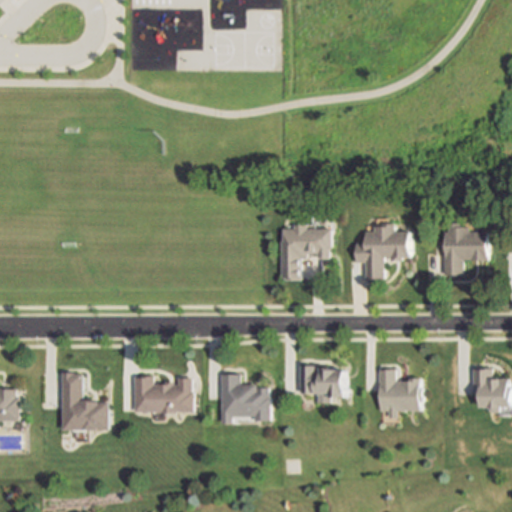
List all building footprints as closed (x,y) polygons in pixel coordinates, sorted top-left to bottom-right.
[(459,217),(459,221),(470,220),(478,219),(479,227),(487,227),(489,256),(466,257),(467,271),(445,272),(445,259),(443,229),(448,229),(448,221),(450,221),(450,217),(459,217)] [(310,219),(310,224),(332,224),(332,251),(332,255),(320,255),(320,251),(312,251),(312,255),(301,255),(301,273),(301,276),(287,276),(287,273),(279,273),(279,255),(279,238),(284,238),(283,224),(295,224),(295,219),(310,219)] [(396,220),(396,228),(411,228),(411,252),(387,253),(387,275),(365,275),(365,257),(355,258),(354,239),(365,238),(365,228),(376,228),(375,221),(396,220)] [(318,365),(322,365),(322,361),(338,362),(338,366),(347,366),(346,389),(331,389),(331,401),(317,400),(318,388),(301,388),(302,364),(302,359),(318,359),(318,365)] [(493,363),(493,373),(509,373),(509,382),(511,382),(511,400),(511,402),(500,402),(498,408),(490,408),(488,402),(480,403),(480,401),(480,387),(474,387),(473,363),(493,363)] [(397,378),(407,378),(408,374),(421,374),(421,378),(420,408),(400,407),(400,415),(388,415),(388,407),(381,407),(378,407),(379,364),(382,364),(398,365),(397,378)] [(84,367),(84,395),(100,395),(100,398),(108,398),(109,426),(61,427),(61,399),(60,367),(84,367)] [(241,368),(242,381),(268,380),(268,382),(270,382),(272,419),(269,419),(256,419),(256,413),(232,414),(232,419),(224,420),(224,414),(223,384),(222,368),(241,368)] [(153,371),(153,381),(178,381),(178,372),(192,372),(192,381),(194,381),(194,408),(135,408),(135,381),(135,371),(153,371)] [(0,382),(20,382),(21,417),(0,417),(0,382)]
